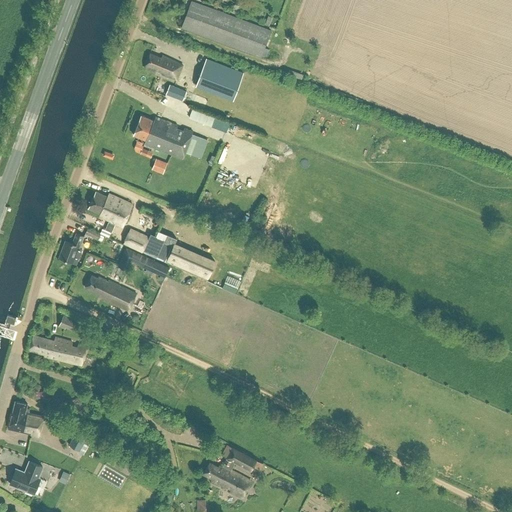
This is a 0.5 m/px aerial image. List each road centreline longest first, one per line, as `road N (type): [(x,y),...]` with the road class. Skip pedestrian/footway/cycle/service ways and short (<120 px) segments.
road 1 (track): [(497,511),(36,285)]
road 2 (unclassified): [(20,333),(141,0)]
road 3 (primary): [(0,198),(72,0)]
